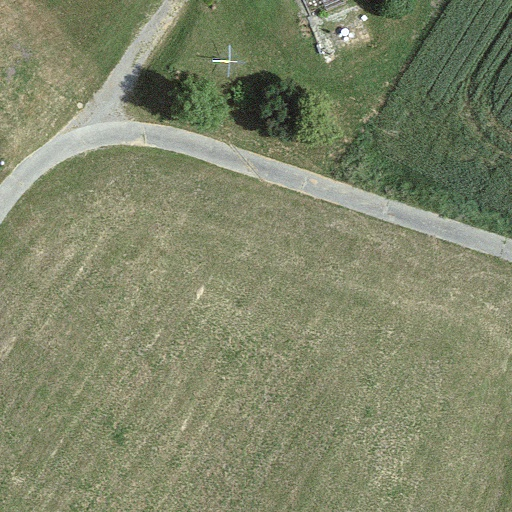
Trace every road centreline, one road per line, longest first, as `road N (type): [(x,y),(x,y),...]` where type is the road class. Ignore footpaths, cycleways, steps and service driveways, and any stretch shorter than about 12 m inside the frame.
road 1 (track): [(95,131),(195,145),(511,250)]
road 2 (track): [(0,217),(12,197),(95,131),(183,0)]
